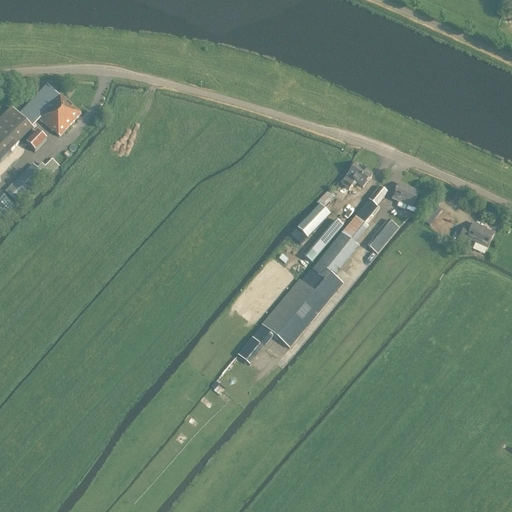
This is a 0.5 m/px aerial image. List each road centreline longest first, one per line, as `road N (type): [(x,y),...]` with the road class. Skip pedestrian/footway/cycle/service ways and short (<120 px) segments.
road 1 (tertiary): [(511,205),(384,150),(219,96),(97,69),(0,71)]
road 2 (unclassified): [(511,59),(377,0)]
